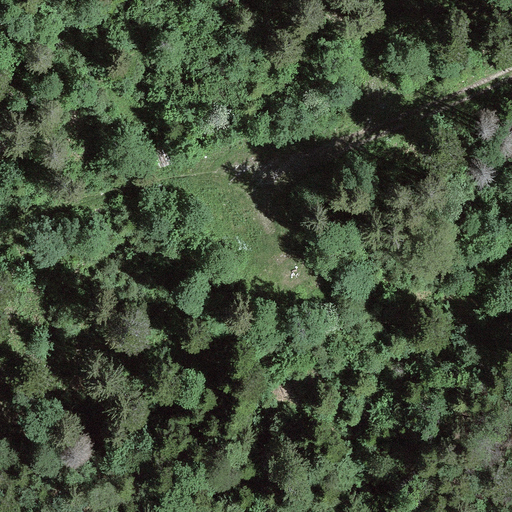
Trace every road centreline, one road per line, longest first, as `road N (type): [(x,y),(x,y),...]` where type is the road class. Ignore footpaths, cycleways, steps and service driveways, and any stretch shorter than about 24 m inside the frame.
road 1 (track): [(511,63),(353,143),(219,162),(0,238)]
road 2 (track): [(386,0),(353,143)]
